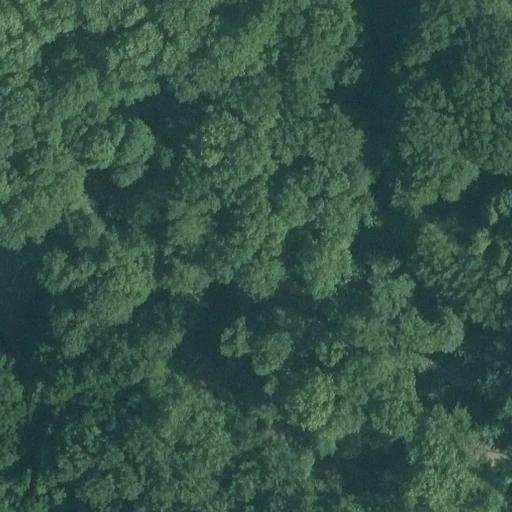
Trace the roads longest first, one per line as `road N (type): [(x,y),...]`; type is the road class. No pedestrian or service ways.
road 1 (tertiary): [(417,511),(243,400),(0,222)]
road 2 (unknown): [(312,0),(303,181),(359,294),(436,368),(511,393)]
